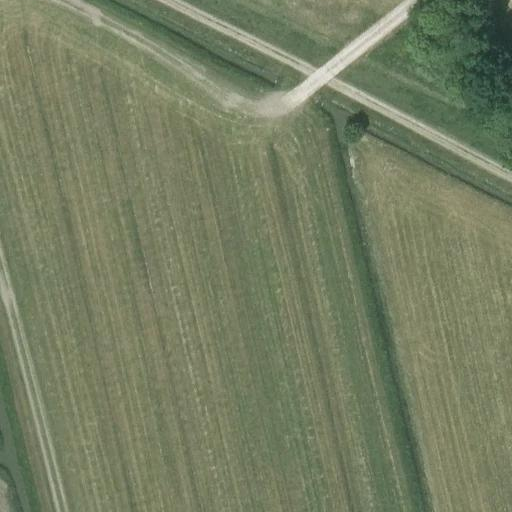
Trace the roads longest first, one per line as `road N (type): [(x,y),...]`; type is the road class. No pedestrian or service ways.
road 1 (track): [(511,174),(164,0)]
road 2 (track): [(61,511),(0,263)]
road 3 (track): [(65,0),(255,114),(285,107)]
